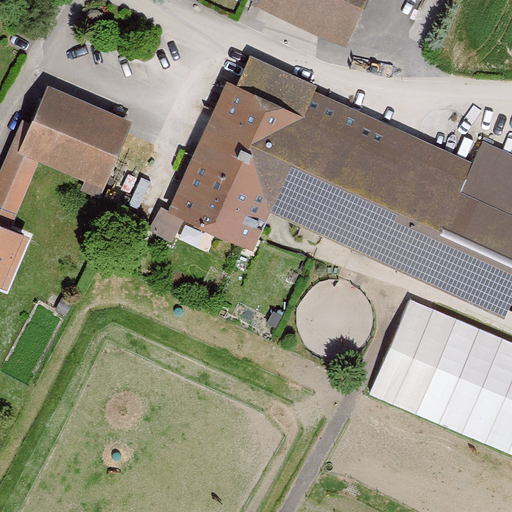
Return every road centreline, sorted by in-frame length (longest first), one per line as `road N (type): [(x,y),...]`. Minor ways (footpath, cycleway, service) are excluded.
road 1 (unclassified): [(146,0),(354,77),(511,90)]
road 2 (track): [(71,0),(0,127)]
